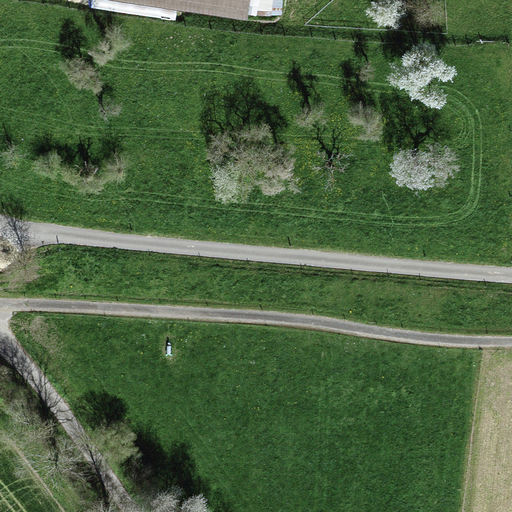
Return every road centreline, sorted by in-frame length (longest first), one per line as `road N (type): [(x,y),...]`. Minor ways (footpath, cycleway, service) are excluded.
road 1 (residential): [(0,227),(511,277)]
road 2 (track): [(0,307),(258,316),(434,339),(511,339)]
road 3 (residential): [(0,340),(128,511)]
